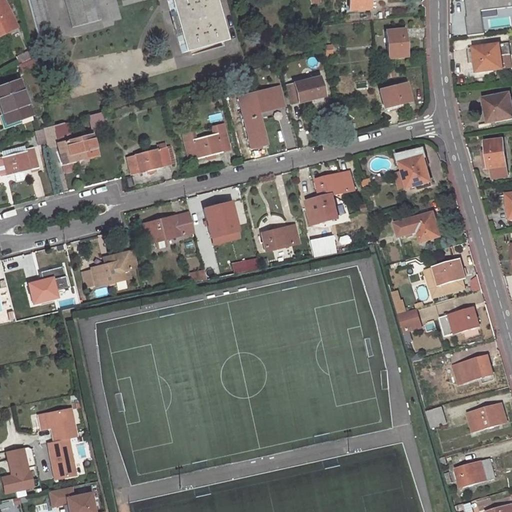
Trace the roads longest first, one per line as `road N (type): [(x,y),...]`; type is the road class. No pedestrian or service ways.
road 1 (residential): [(116,206),(447,122)]
road 2 (residential): [(507,338),(447,122)]
road 3 (residential): [(116,206),(49,206),(9,218),(0,229)]
road 4 (residential): [(447,122),(438,0)]
road 5 (residential): [(0,239),(87,223),(116,206)]
